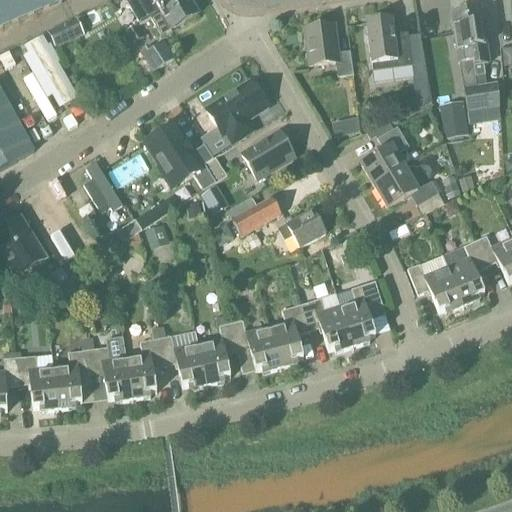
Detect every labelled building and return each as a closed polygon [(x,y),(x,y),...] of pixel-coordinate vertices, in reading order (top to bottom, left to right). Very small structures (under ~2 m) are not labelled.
[(0,0),(0,31),(60,6),(57,0),(0,0)] [(130,0),(124,4),(139,28),(149,22),(185,0),(130,0)] [(186,0),(185,0),(149,22),(160,39),(170,33),(197,17),(195,14),(198,11),(194,5),(190,5),(186,0)] [(479,14),(465,16),(471,64),(472,69),(487,67),(485,50),(484,50),(484,45),(486,45),(484,33),(482,33),(479,14)] [(471,64),(465,16),(450,18),(456,55),(457,55),(459,71),(466,70),(465,65),(471,64)] [(75,21),(46,34),(54,51),(83,37),(75,21)] [(393,39),(392,34),(391,21),(365,24),(371,67),(372,67),(375,67),(374,66),(378,66),(386,72),(389,72),(411,69),(407,40),(396,41),(393,39)] [(333,28),(303,32),(308,70),(334,66),(336,81),(352,79),(349,55),(337,57),(333,28)] [(141,41),(133,29),(123,35),(131,47),(141,41)] [(149,49),(139,55),(153,75),(172,63),(162,46),(152,52),(149,49)] [(422,68),(411,69),(412,81),(413,87),(415,100),(425,98),(424,85),(422,68)] [(249,86),(205,114),(221,140),(225,137),(231,148),(251,135),(245,125),(265,112),(262,106),(263,105),(263,101),(261,98),(260,95),(257,92),(254,90),(252,91),(249,86)] [(496,87),(462,92),(466,116),(498,111),(496,87)] [(0,172),(32,156),(31,154),(0,97),(0,172)] [(463,106),(439,110),(444,143),(468,139),(463,106)] [(191,157),(184,144),(182,145),(172,129),(165,134),(162,130),(150,138),(152,142),(145,146),(160,170),(157,172),(170,192),(201,173),(190,157),(191,157)] [(360,167),(373,190),(403,172),(395,158),(407,151),(396,131),(376,143),(382,154),(360,167)] [(241,158),(256,184),(294,162),(278,136),(241,158)] [(113,157),(140,198),(153,189),(127,148),(113,157)] [(203,169),(215,187),(226,180),(214,162),(203,169)] [(75,180),(95,217),(113,207),(93,171),(75,180)] [(416,194),(403,172),(373,190),(386,212),(409,199),(415,210),(437,197),(430,186),(416,194)] [(153,212),(159,223),(169,216),(178,211),(171,200),(153,212)] [(415,212),(420,222),(441,210),(436,200),(415,212)] [(271,203),(232,225),(240,240),(279,218),(271,203)] [(37,218),(64,263),(76,256),(48,211),(37,218)] [(319,216),(314,219),(311,213),(285,228),(299,252),(325,237),(330,234),(319,216)] [(46,265),(20,224),(13,229),(12,229),(10,225),(0,231),(0,256),(17,283),(46,265)] [(115,235),(122,246),(139,236),(141,234),(134,224),(115,235)] [(150,250),(164,246),(159,231),(145,235),(150,250)] [(485,240),(474,245),(485,271),(497,266),(507,288),(511,285),(511,241),(490,252),(485,240)] [(474,276),(485,271),(474,245),(441,260),(445,271),(462,312),(478,305),(477,301),(483,298),(474,276)] [(85,270),(104,258),(97,247),(78,259),(79,260),(85,270)] [(462,312),(445,271),(423,280),(418,269),(406,274),(417,300),(428,295),(437,317),(443,315),(445,318),(462,312)] [(48,293),(67,282),(60,271),(41,282),(48,293)] [(354,305),(338,310),(352,352),(369,346),(368,343),(374,340),(367,318),(382,313),(374,286),(350,293),(354,305)] [(59,291),(61,307),(79,305),(78,289),(59,291)] [(296,310),(306,337),(320,332),(327,355),(333,353),(334,357),(352,352),(338,310),(315,317),(312,305),(296,310)] [(296,340),(306,337),(296,310),(280,315),(283,327),(268,331),(279,373),(297,368),(296,365),(302,363),(296,340)] [(279,373),(268,331),(244,337),(241,325),(229,328),(236,355),(248,352),(254,376),(261,374),(262,378),(279,373)] [(220,343),(197,348),(206,391),(224,387),(223,383),(229,381),(224,358),(236,355),(229,328),(218,331),(220,343)] [(170,341),(154,344),(159,372),(164,371),(176,368),(181,392),(187,390),(188,394),(206,391),(197,348),(173,353),(170,341)] [(140,359),(125,361),(132,404),(150,402),(149,398),(155,397),(152,373),(159,372),(154,344),(138,347),(140,359)] [(87,354),(91,383),(103,381),(107,404),(113,403),(114,407),(132,404),(125,361),(109,364),(107,352),(87,354)] [(68,369),(52,371),(57,414),(75,413),(74,409),(81,408),(78,384),(91,383),(87,354),(66,357),(68,369)] [(35,361),(19,362),(17,390),(29,389),(32,413),(38,412),(39,416),(57,414),(52,371),(36,373),(35,361)] [(3,375),(0,375),(0,415),(6,415),(5,391),(17,390),(19,362),(3,363),(3,375)]
